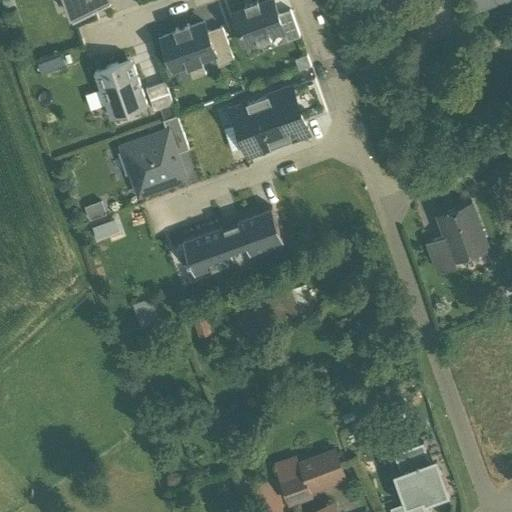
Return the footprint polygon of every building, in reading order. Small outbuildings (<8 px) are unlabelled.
[(109,0),(68,0),(74,16),(104,5),(111,3),(109,0)] [(397,0),(380,0),(384,11),(400,5),(397,0)] [(473,0),(477,10),(504,0),(473,0)] [(248,11),(234,15),(244,45),(283,32),(277,15),(273,2),(259,7),(258,2),(252,4),(246,6),(248,11)] [(290,10),(277,15),(286,40),(299,36),(290,10)] [(177,33),(162,38),(174,70),(188,65),(193,78),(206,73),(201,60),(215,55),(216,55),(207,32),(204,23),(190,28),(189,25),(182,27),(176,30),(177,33)] [(222,27),(207,32),(216,55),(215,55),(219,66),(235,61),(222,27)] [(117,63),(96,70),(113,118),(149,106),(144,90),(134,63),(127,65),(119,68),(117,63)] [(315,79),(293,87),(305,121),(327,113),(315,79)] [(165,82),(144,90),(149,106),(152,112),(173,104),(171,98),(165,82)] [(305,121),(293,87),(232,109),(238,124),(246,146),(249,154),(289,140),(309,133),(306,125),(305,121)] [(163,122),(174,153),(189,148),(178,117),(163,122)] [(232,151),(246,146),(238,124),(225,129),(232,151)] [(160,185),(182,177),(174,153),(166,132),(124,147),(140,192),(160,185)] [(488,245),(472,201),(438,214),(446,234),(457,264),(458,264),(455,257),(488,245)] [(185,238),(198,272),(236,259),(232,248),(247,243),(250,254),(286,241),(274,207),(238,219),(239,221),(224,226),(224,224),(185,238)] [(446,234),(428,240),(440,271),(457,264),(446,234)] [(292,288),(236,308),(243,330),(300,310),(292,288)] [(154,295),(135,300),(142,323),(161,317),(154,295)] [(395,451),(401,468),(430,459),(424,441),(395,451)] [(336,448),(300,461),(303,470),(303,469),(309,486),(310,485),(345,473),(336,448)] [(401,468),(394,471),(405,501),(407,508),(424,502),(450,493),(437,456),(430,459),(401,468)] [(303,470),(282,477),(290,498),(312,490),(310,485),(309,486),(303,469),(303,470)] [(405,501),(392,506),(393,511),(427,511),(424,502),(407,508),(405,501)]
